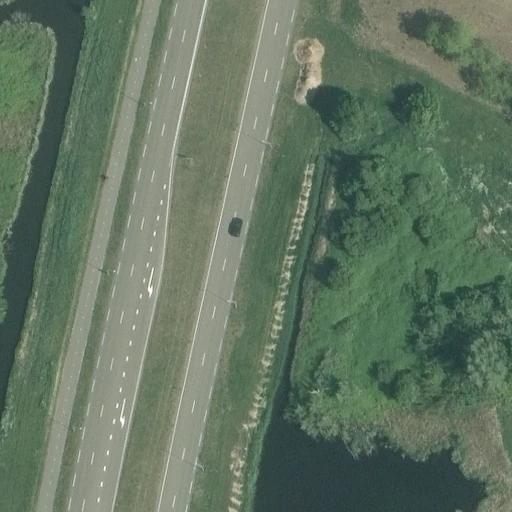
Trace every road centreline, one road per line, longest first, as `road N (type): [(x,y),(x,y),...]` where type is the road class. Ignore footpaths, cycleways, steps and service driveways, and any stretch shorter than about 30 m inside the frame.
road 1 (secondary): [(197,0),(85,511)]
road 2 (secondary): [(176,511),(287,0)]
